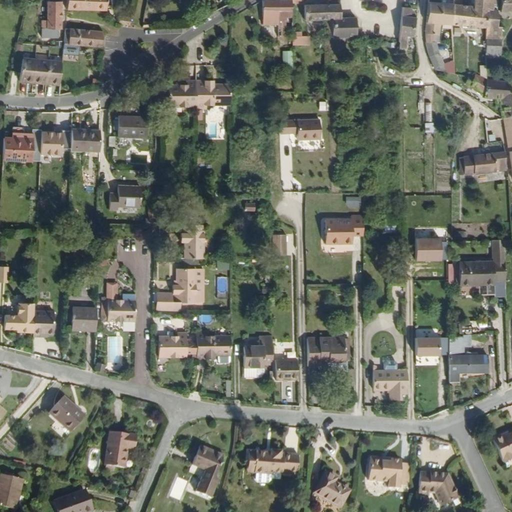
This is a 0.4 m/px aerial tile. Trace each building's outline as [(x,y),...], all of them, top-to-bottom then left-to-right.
[(65,0),(65,1),(65,12),(80,12),(80,0),(65,0)] [(80,0),(80,12),(105,12),(106,0),(80,0)] [(285,0),(286,2),(277,2),(277,17),(291,17),(290,7),(290,0),(285,0)] [(454,28),(454,32),(487,36),(488,10),(497,10),(497,0),(473,0),(473,9),(453,8),(452,28),(454,28)] [(511,0),(501,0),(500,11),(511,11),(511,0)] [(426,33),(426,45),(433,45),(433,37),(439,37),(439,27),(452,28),(453,8),(453,2),(441,1),(441,7),(428,6),(426,33)] [(277,17),(277,2),(261,2),(261,27),(277,26),(277,17)] [(58,31),(60,31),(60,3),(46,4),(46,24),(42,24),(42,40),(59,39),(58,31)] [(304,23),(308,22),(330,21),(340,21),(339,6),(331,6),(304,7),(304,23)] [(487,36),(487,39),(490,39),(500,39),(500,29),(496,28),(497,10),(488,10),(487,36)] [(117,16),(116,24),(125,26),(126,17),(117,16)] [(408,39),(415,39),(417,20),(404,19),(401,44),(401,52),(407,52),(408,39)] [(340,21),(330,21),(330,23),(327,23),(327,24),(324,25),(325,41),(355,40),(355,20),(340,21)] [(291,23),(291,31),(308,30),(308,22),(304,23),(291,23)] [(62,46),(100,49),(103,34),(63,31),(62,46)] [(308,36),(300,36),(300,31),(290,32),(291,46),(308,45),(308,36)] [(426,45),(430,61),(438,60),(439,37),(433,37),(433,45),(426,45)] [(490,39),(489,53),(500,51),(500,39),(490,39)] [(281,68),(291,68),(291,51),(281,51),(281,68)] [(432,66),(436,75),(446,76),(438,60),(430,61),(432,66)] [(58,85),(59,68),(60,65),(20,61),(18,81),(58,85)] [(59,99),(66,98),(67,81),(70,82),(72,69),(59,68),(58,85),(59,99)] [(501,108),(503,120),(511,117),(511,94),(510,86),(485,84),(473,77),(472,89),(485,97),(485,100),(488,100),(488,105),(494,106),(495,108),(501,108)] [(195,108),(195,82),(185,82),(185,86),(166,86),(165,109),(195,108)] [(229,107),(229,86),(202,86),(202,82),(195,82),(195,108),(229,107)] [(403,91),(402,116),(408,116),(408,127),(420,127),(420,91),(403,91)] [(145,134),(146,115),(119,115),(118,134),(145,134)] [(511,117),(503,120),(511,159),(511,117)] [(294,122),(294,136),(297,136),(297,142),(320,141),(319,121),(294,122)] [(432,123),(423,123),(423,133),(432,132),(432,123)] [(71,126),(70,148),(98,148),(99,127),(71,126)] [(60,132),(39,131),(38,154),(59,155),(60,132)] [(11,135),(2,135),(1,157),(30,157),(30,135),(11,135)] [(466,179),(508,173),(510,173),(507,154),(464,161),(466,179)] [(138,207),(139,189),(115,189),(115,194),(108,194),(108,212),(116,212),(116,207),(138,207)] [(344,207),(359,207),(359,197),(344,197),(344,207)] [(354,236),(360,235),(360,216),(349,216),(349,220),(323,220),(322,244),(350,244),(350,231),(354,231),(354,236)] [(182,259),(202,260),(203,226),(180,225),(180,243),(183,243),(182,259)] [(283,236),(270,236),(270,249),(284,250),(283,236)] [(438,240),(413,240),(413,262),(438,262),(438,240)] [(492,283),(504,283),(503,265),(457,264),(457,288),(492,288),(492,283)] [(194,302),(195,268),(175,268),(173,303),(194,302)] [(106,321),(134,321),(134,293),(122,294),(122,300),(116,300),(116,296),(108,297),(106,321)] [(171,308),(172,294),(156,293),(156,308),(171,308)] [(16,336),(32,337),(33,315),(33,308),(17,307),(17,320),(4,319),(3,333),(16,334),(16,336)] [(70,334),(95,335),(96,314),(71,313),(70,334)] [(32,337),(32,341),(40,341),(40,339),(46,339),(53,338),(53,316),(33,315),(32,337)] [(184,356),(194,357),(194,345),(185,345),(185,333),(178,333),(178,337),(173,337),(173,333),(166,333),(166,338),(158,337),(157,356),(184,357),(184,356)] [(476,334),(477,345),(492,343),(491,333),(476,334)] [(122,364),(122,336),(107,336),(107,364),(122,364)] [(216,363),(229,363),(229,336),(194,336),(194,345),(194,357),(194,359),(212,359),(212,355),(215,356),(215,362),(216,363)] [(436,357),(436,338),(412,338),(412,357),(436,357)] [(261,368),(270,368),(270,340),(257,340),(257,350),(241,350),(241,380),(260,379),(261,368)] [(460,341),(446,341),(446,359),(453,359),(460,359),(460,341)] [(306,344),(306,371),(318,371),(318,369),(329,369),(329,374),(341,375),(342,343),(306,344)] [(446,359),(446,386),(456,386),(455,378),(485,377),(485,361),(453,363),(453,359),(446,359)] [(274,380),(295,380),(294,360),(274,360),(274,380)] [(94,361),(93,370),(105,373),(105,364),(94,361)] [(389,404),(405,403),(404,373),(395,373),(395,366),(393,363),(385,363),(383,367),(383,373),(372,374),(372,393),(389,393),(389,404)] [(71,431),(84,416),(63,397),(48,414),(71,431)] [(511,454),(511,431),(504,435),(503,432),(488,440),(499,464),(509,459),(508,457),(511,454)] [(109,434),(105,467),(113,468),(122,468),(126,450),(135,451),(136,437),(109,434)] [(213,476),(222,456),(200,445),(190,464),(203,469),(200,477),(198,476),(192,492),(207,498),(216,478),(213,476)] [(96,473),(99,453),(90,451),(86,471),(96,473)] [(245,452),(244,463),(251,464),(250,474),(250,484),(266,484),(266,480),(266,474),(277,475),(294,477),(295,457),(277,455),(277,452),(267,451),(267,454),(245,452)] [(396,484),(404,485),(406,463),(396,462),(397,460),(385,459),(385,462),(377,461),(377,458),(365,458),(364,480),(383,482),(382,490),(395,491),(396,484)] [(435,479),(435,474),(414,472),(413,496),(424,497),(424,492),(429,493),(436,508),(454,499),(446,479),(435,479)] [(337,508),(346,491),(332,482),(333,479),(324,473),(312,494),(337,508)] [(21,498),(24,482),(0,476),(0,507),(16,511),(19,498),(21,498)] [(89,511),(84,493),(52,502),(55,511),(89,511)]
